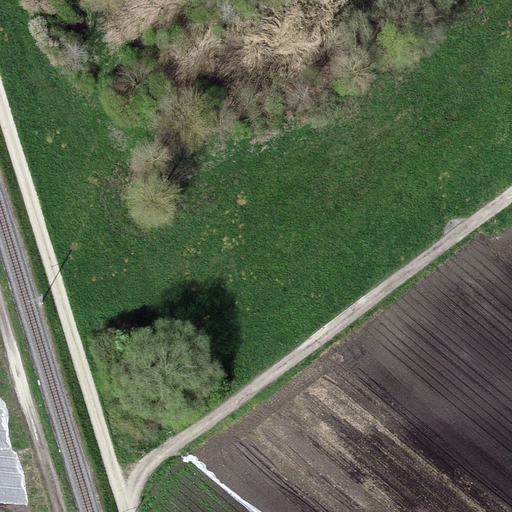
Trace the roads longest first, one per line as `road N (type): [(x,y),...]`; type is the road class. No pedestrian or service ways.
road 1 (track): [(126,505),(158,455),(511,192)]
road 2 (track): [(0,95),(128,511)]
road 3 (track): [(60,511),(0,296)]
